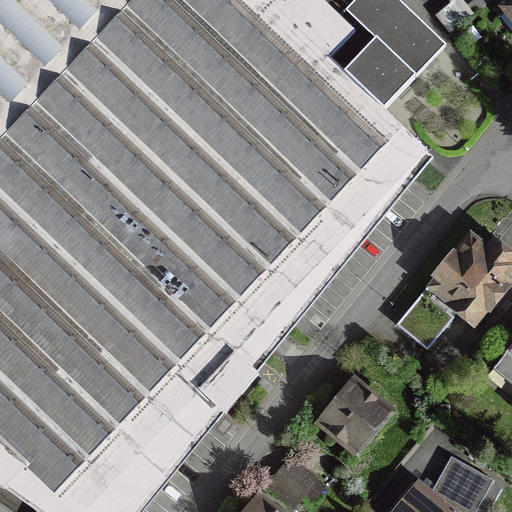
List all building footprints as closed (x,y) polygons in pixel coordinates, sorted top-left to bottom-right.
[(0,0),(0,483),(39,511),(143,511),(433,158),(384,111),(415,78),(379,44),(348,76),(330,60),(355,33),(339,18),(350,7),(341,0),(0,0)] [(431,287),(429,285),(428,287),(397,325),(427,350),(454,318),(443,308),(447,302),(459,312),(474,324),(488,307),(489,308),(506,287),(505,286),(511,277),(511,256),(495,243),(488,251),(471,237),(455,257),(454,255),(437,276),(438,278),(431,287)] [(394,413),(355,382),(321,423),(354,450),(356,448),(361,453),(394,413)] [(291,459),(268,486),(294,507),(316,480),(291,459)] [(420,485),(408,500),(404,497),(395,511),(470,511),(469,511),(488,477),(461,461),(438,500),(420,485)] [(276,511),(259,498),(247,511),(276,511)]
